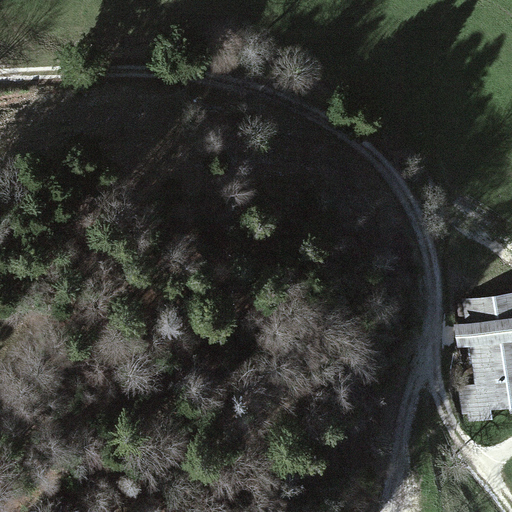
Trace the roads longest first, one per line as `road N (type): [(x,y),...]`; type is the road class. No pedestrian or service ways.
road 1 (track): [(0,75),(134,69),(234,80),(308,107),(370,147),(414,206),(433,280),(432,326),(388,511)]
road 2 (track): [(429,339),(449,421),(511,504)]
